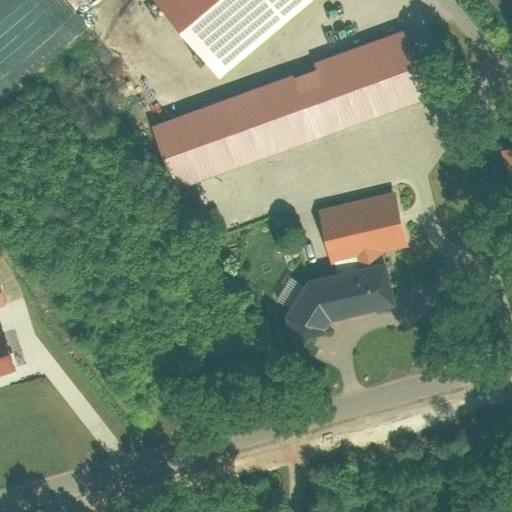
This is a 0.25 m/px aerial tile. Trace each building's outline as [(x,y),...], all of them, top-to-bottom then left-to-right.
[(0,98),(89,27),(67,0),(35,0),(44,11),(38,16),(44,24),(19,44),(24,50),(0,69),(0,78),(2,81),(0,82),(0,98)] [(175,0),(235,72),(323,0),(175,0)] [(406,33),(162,121),(185,186),(430,98),(406,33)] [(394,193),(321,211),(333,260),(406,243),(394,193)] [(325,329),(332,317),(394,303),(384,260),(312,278),(289,311),(294,336),(325,329)] [(0,273),(0,308),(13,305),(4,273),(0,273)]
